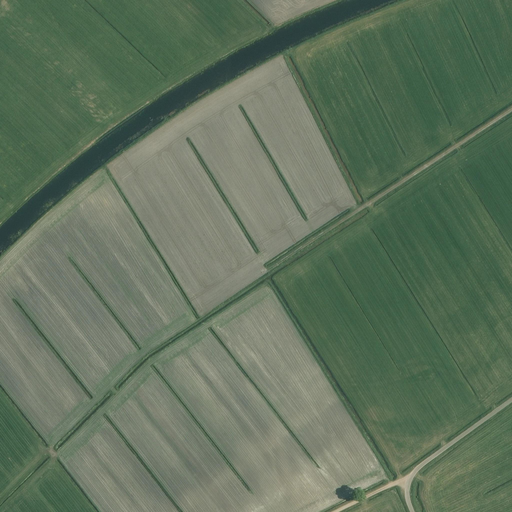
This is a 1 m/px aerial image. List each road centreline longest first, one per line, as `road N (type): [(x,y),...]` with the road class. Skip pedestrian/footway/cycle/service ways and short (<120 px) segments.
road 1 (track): [(511,109),(275,266)]
road 2 (unclassified): [(411,511),(405,493),(414,471),(511,397)]
